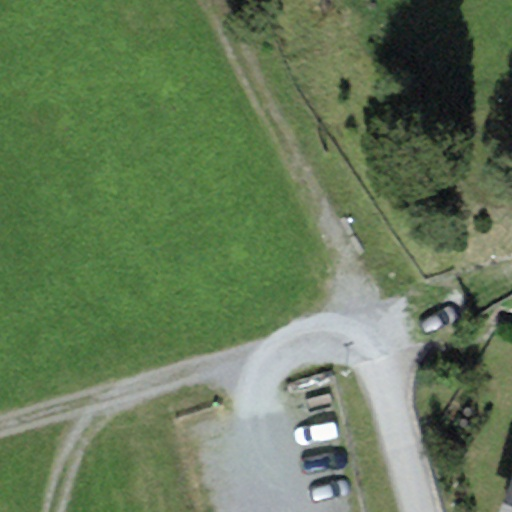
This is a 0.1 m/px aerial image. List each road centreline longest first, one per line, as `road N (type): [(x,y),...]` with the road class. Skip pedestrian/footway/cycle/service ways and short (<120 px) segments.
road 1 (track): [(269,349),(0,425)]
road 2 (residential): [(418,511),(371,338)]
